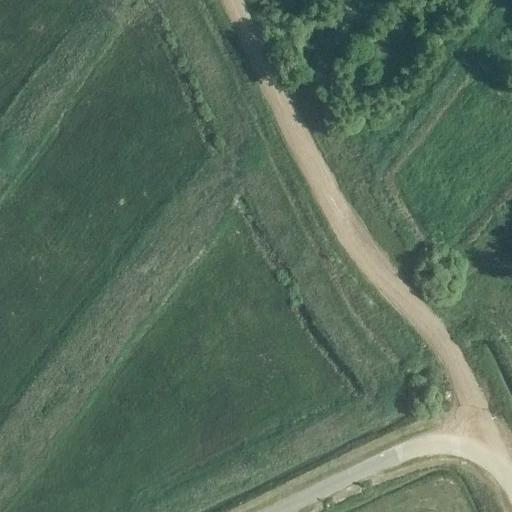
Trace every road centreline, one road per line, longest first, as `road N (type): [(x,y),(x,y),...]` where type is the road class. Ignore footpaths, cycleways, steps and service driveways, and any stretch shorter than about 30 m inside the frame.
road 1 (track): [(231,0),(336,213),(367,263),(443,343),(502,469)]
road 2 (tertiary): [(511,487),(480,452),(436,441),(275,511)]
